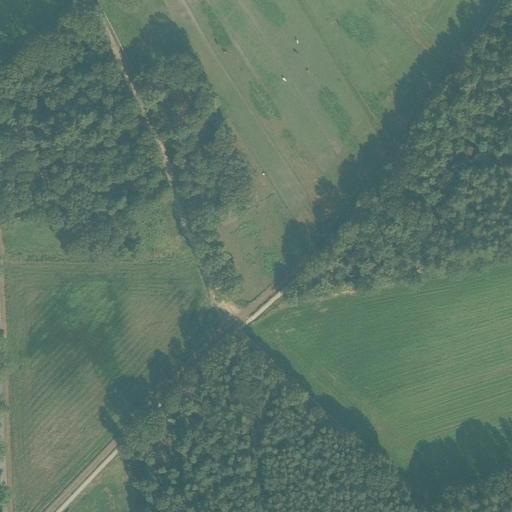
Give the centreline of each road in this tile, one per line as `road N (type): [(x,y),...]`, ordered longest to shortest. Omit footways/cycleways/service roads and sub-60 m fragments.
road 1 (track): [(237,325),(99,19)]
road 2 (track): [(53,511),(237,325)]
road 3 (track): [(423,503),(245,341),(237,325)]
road 4 (track): [(259,511),(237,325)]
